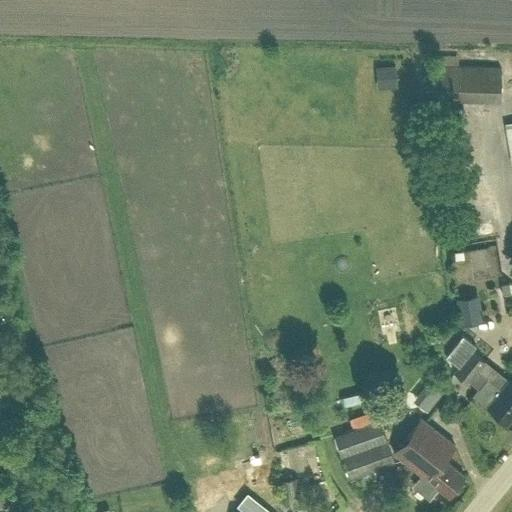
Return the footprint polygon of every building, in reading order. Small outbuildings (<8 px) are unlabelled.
[(457,298),(461,323),(474,320),(470,296),(457,298)] [(462,335),(445,356),(458,366),(453,372),(466,383),(468,380),(478,388),(472,394),(486,406),(506,422),(511,415),(511,383),(507,380),(500,389),(477,370),(484,361),(471,350),(475,345),(462,335)] [(464,475),(443,458),(454,444),(420,417),(393,451),(421,474),(415,482),(431,494),(437,487),(447,495),(464,475)] [(380,418),(334,435),(350,479),(396,462),(380,418)] [(282,479),(285,497),(300,495),(298,477),(282,479)] [(257,496),(274,496),(274,483),(257,483),(257,496)] [(239,501),(253,511),(276,511),(249,489),(239,501)]
